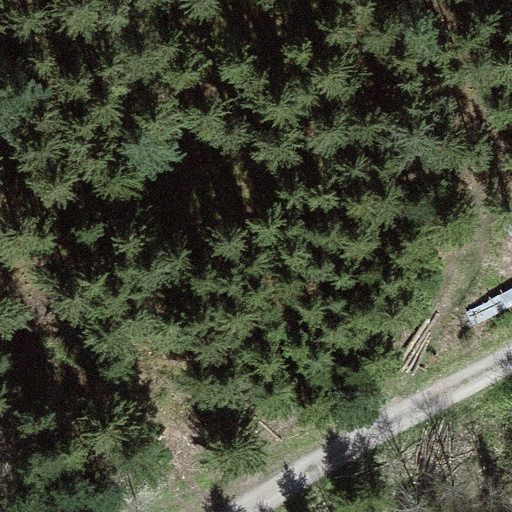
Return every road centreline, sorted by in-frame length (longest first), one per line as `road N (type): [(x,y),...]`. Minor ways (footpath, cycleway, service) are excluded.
road 1 (track): [(397,430),(511,133)]
road 2 (track): [(248,511),(511,367)]
